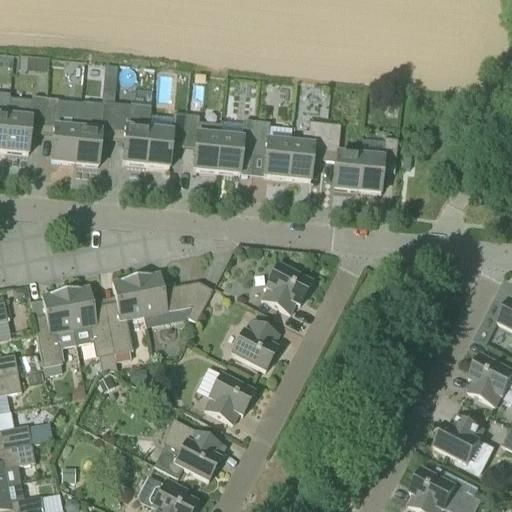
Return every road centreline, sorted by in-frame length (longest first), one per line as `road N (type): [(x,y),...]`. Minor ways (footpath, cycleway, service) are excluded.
road 1 (residential): [(0,209),(360,242)]
road 2 (residential): [(222,511),(360,242)]
road 3 (residential): [(367,511),(500,256)]
road 4 (unclassified): [(437,249),(511,97)]
